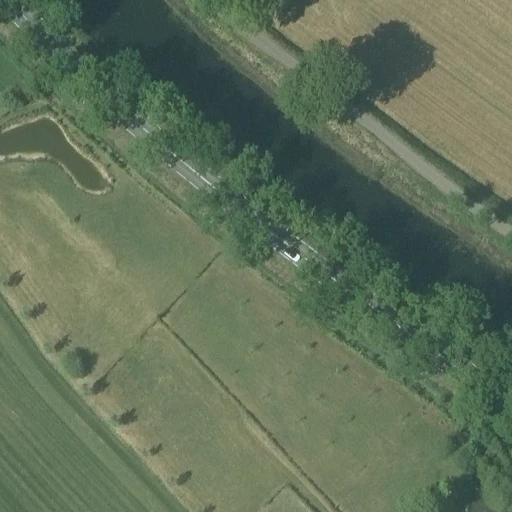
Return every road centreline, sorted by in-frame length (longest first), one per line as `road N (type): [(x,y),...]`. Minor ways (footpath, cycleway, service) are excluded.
road 1 (secondary): [(511,409),(192,173),(4,0)]
road 2 (unclassified): [(511,239),(205,0)]
